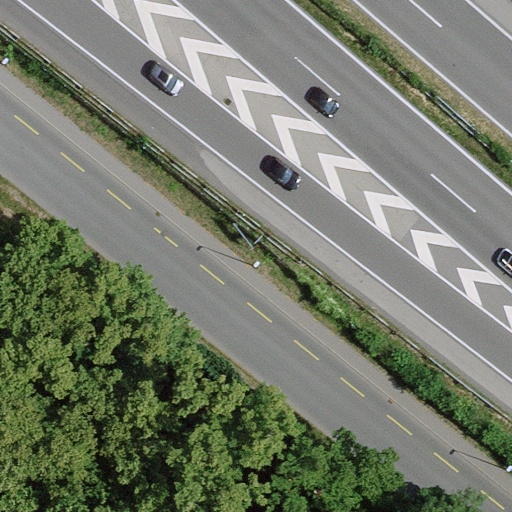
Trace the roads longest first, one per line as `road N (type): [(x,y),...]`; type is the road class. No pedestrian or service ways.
road 1 (residential): [(0,127),(477,511)]
road 2 (motorway): [(56,0),(511,348)]
road 3 (motorway): [(226,0),(511,245)]
road 4 (motorway): [(511,85),(413,0)]
